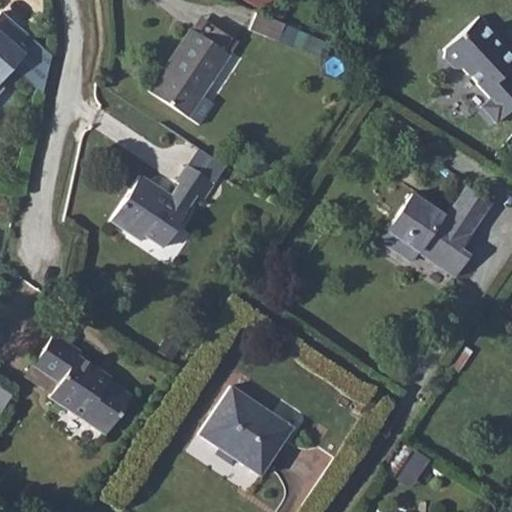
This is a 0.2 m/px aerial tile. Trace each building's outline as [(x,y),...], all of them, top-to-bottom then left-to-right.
[(249,0),(269,10),(273,0),(249,0)] [(0,75),(21,52),(16,48),(27,35),(1,13),(0,13),(0,75)] [(256,18),(250,34),(279,44),(285,28),(256,18)] [(481,18),(444,49),(444,58),(454,69),(462,69),(489,100),(479,108),(494,125),(511,109),(511,77),(508,72),(511,68),(511,60),(508,55),(496,42),(499,39),(481,18)] [(147,92),(183,118),(226,57),(189,31),(147,92)] [(136,178),(106,224),(136,246),(140,239),(159,252),(186,212),(184,211),(192,198),(199,203),(212,185),(184,166),(172,184),(176,186),(164,202),(153,194),(155,191),(136,178)] [(405,259),(410,250),(414,246),(427,254),(423,258),(448,275),(465,252),(455,245),(449,242),(456,232),(462,236),(475,216),(451,200),(441,214),(408,191),(375,239),(405,259)] [(54,336),(32,369),(58,386),(50,398),(48,401),(103,440),(131,400),(107,384),(109,380),(76,357),(79,354),(54,336)] [(0,411),(12,394),(0,387),(0,411)] [(230,390),(197,439),(259,480),(294,432),(230,390)]
